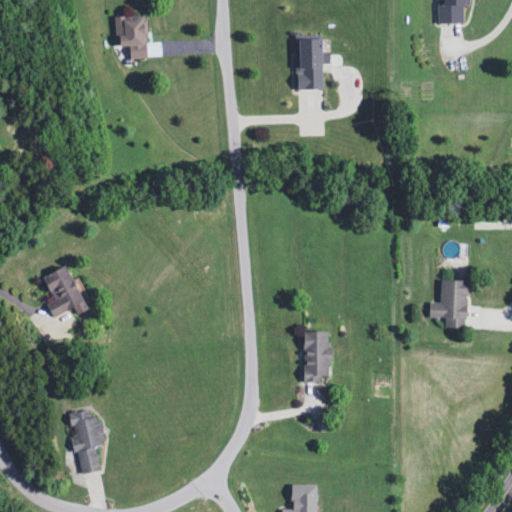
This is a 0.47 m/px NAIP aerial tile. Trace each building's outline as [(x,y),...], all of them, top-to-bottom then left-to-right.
[(436,25),(465,25),(464,0),(441,0),(441,5),(436,5),(436,25)] [(145,60),(144,17),(114,18),(115,48),(127,48),(128,60),(145,60)] [(320,91),(319,38),(294,38),(295,91),(320,91)] [(75,317),(85,312),(64,267),(41,278),(52,302),(45,306),(51,319),(71,309),(75,317)] [(465,282),(439,281),(439,305),(428,305),(428,320),(444,320),(444,329),(464,330),(465,282)] [(301,384),(319,384),(318,378),(328,378),(328,333),(301,333),(301,384)] [(78,476),(99,472),(94,450),(101,449),(94,410),(67,415),(78,476)] [(313,511),(314,486),(289,486),(289,511),(279,511),(313,511)]
